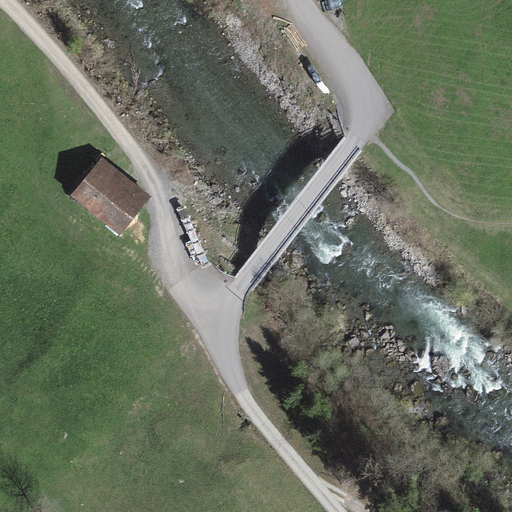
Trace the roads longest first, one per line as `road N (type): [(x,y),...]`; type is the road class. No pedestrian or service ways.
road 1 (track): [(229,310),(184,262),(141,158),(11,6)]
road 2 (residential): [(229,310),(359,126),(350,95),(295,0)]
road 3 (unclassified): [(336,511),(239,391),(227,355),(229,310)]
